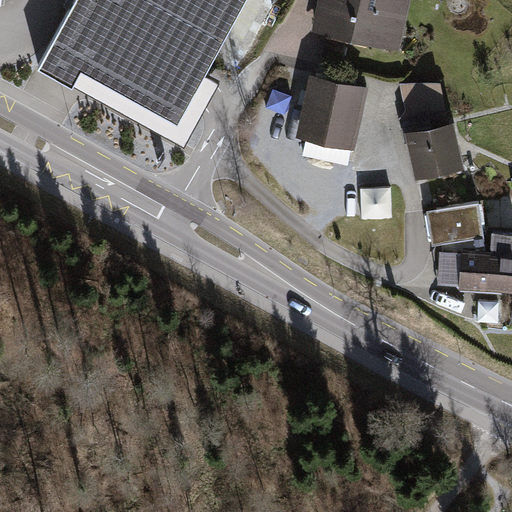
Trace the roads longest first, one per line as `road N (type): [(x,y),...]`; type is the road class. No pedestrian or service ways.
road 1 (secondary): [(511,406),(355,326),(61,156)]
road 2 (track): [(435,511),(505,403)]
